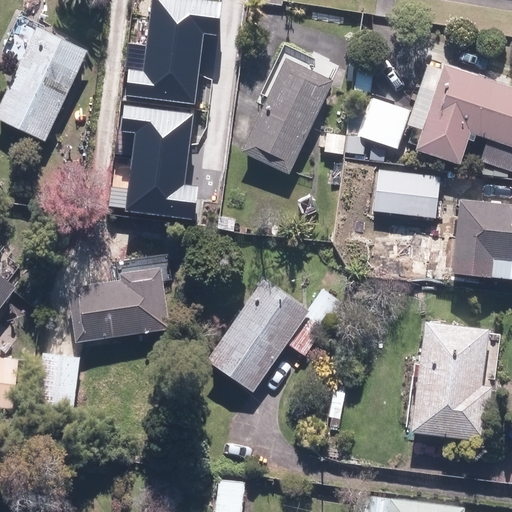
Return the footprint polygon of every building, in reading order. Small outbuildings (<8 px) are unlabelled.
[(125,96),(195,105),(204,34),(217,36),(221,4),(193,0),(153,0),(144,71),(129,69),(125,96)] [(24,13),(7,52),(23,60),(0,111),(0,119),(52,143),(96,45),(24,13)] [(260,93),(270,98),(245,147),(292,171),(338,82),(322,73),(328,60),(288,39),(260,93)] [(484,158),(511,168),(511,86),(435,59),(413,121),(427,126),(419,146),(465,163),(477,130),(492,136),(484,158)] [(414,108),(380,94),(364,133),(398,147),(414,108)] [(193,220),(197,187),(185,186),(194,114),(124,105),(120,131),(134,133),(124,212),(193,220)] [(445,176),(383,167),(376,210),(439,219),(445,176)] [(511,198),(466,195),(461,266),(511,269),(511,198)] [(441,241),(403,239),(401,277),(439,279),(441,241)] [(166,263),(119,269),(120,275),(73,280),(80,337),(174,325),(166,263)] [(0,311),(21,283),(0,267),(0,311)] [(260,384),(291,341),(308,353),(347,297),(324,281),(309,303),(271,276),(217,354),(260,384)] [(489,379),(496,325),(430,317),(417,427),(490,436),(497,380),(489,379)] [(83,353),(47,350),(41,408),(77,412),(83,353)] [(24,356),(0,353),(0,404),(18,407),(24,356)] [(247,511),(250,477),(220,475),(217,511),(247,511)] [(470,511),(471,505),(358,492),(355,511),(470,511)]
